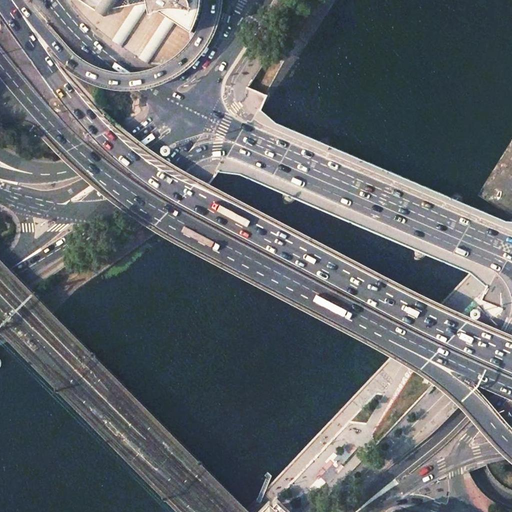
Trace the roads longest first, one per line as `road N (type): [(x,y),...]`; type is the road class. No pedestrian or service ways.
road 1 (trunk): [(492,354),(144,170),(80,109),(1,0)]
road 2 (trunk): [(0,65),(74,147),(120,183),(363,316)]
road 3 (primary): [(503,255),(236,141)]
road 4 (trunk): [(213,0),(205,31),(185,59),(130,81),(76,65),(12,0)]
road 5 (tertiary): [(511,327),(333,511)]
road 6 (trunk): [(363,316),(467,395),(511,444)]
road 7 (trunk): [(363,316),(511,387)]
road 8 (tertiary): [(193,113),(77,214)]
road 9 (tertiary): [(463,413),(345,511)]
road 10 (primary): [(59,174),(109,154),(145,126),(193,113)]
road 11 (primary): [(494,387),(472,451),(482,478),(511,499)]
road 12 (residential): [(228,0),(210,47),(156,93)]
road 13 (primary): [(193,113),(258,12)]
